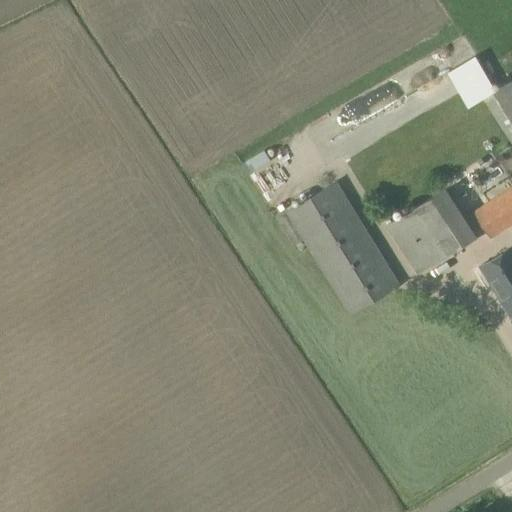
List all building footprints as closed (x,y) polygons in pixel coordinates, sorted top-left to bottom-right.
[(511,78),(482,97),(511,144),(511,78)] [(336,181),(287,212),(350,317),(401,285),(336,181)] [(386,225),(418,275),(478,235),(447,186),(386,225)] [(511,186),(474,211),(492,239),(511,225),(511,186)] [(511,316),(511,246),(481,265),(511,316)]
